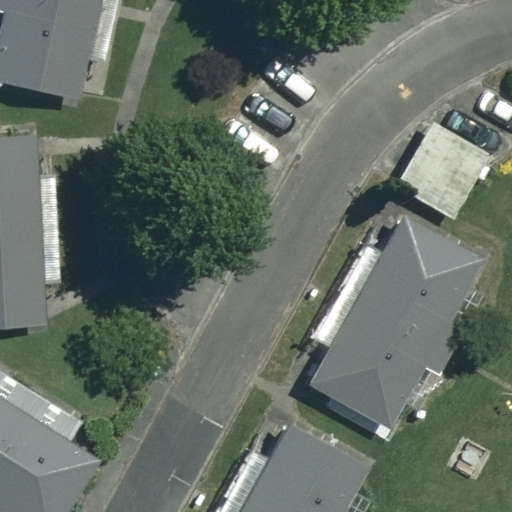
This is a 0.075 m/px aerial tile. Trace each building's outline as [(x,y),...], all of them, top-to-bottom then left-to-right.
[(86,0),(0,0),(0,77),(66,92),(86,0)] [(0,320),(35,318),(23,120),(0,121),(0,320)] [(484,157),(428,120),(389,179),(446,216),(484,157)] [(297,375),(379,423),(395,394),(425,412),(505,273),(394,209),(297,375)] [(0,511),(55,511),(89,456),(43,428),(56,408),(0,374),(0,511)] [(353,461),(278,421),(230,511),(352,511),(363,492),(343,481),(353,461)]
